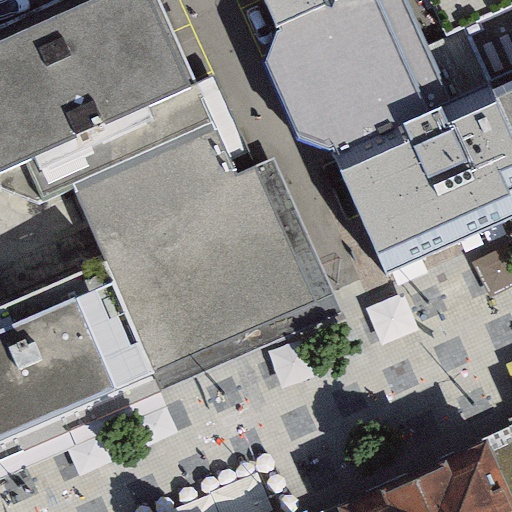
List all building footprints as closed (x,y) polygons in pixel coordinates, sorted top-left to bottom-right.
[(204,100),(160,0),(122,0),(0,53),(0,185),(2,189),(204,100)] [(265,0),(281,36),(269,64),(302,136),(334,152),(444,104),(397,0),(265,0)] [(511,0),(432,0),(448,33),(511,3),(511,0)] [(511,93),(494,102),(511,142),(511,93)] [(385,276),(511,219),(511,142),(494,102),(338,170),(385,276)] [(111,278),(156,381),(318,311),(236,121),(73,191),(111,278)] [(111,278),(0,322),(0,445),(156,381),(111,278)] [(511,511),(511,437),(338,511),(511,511)]
